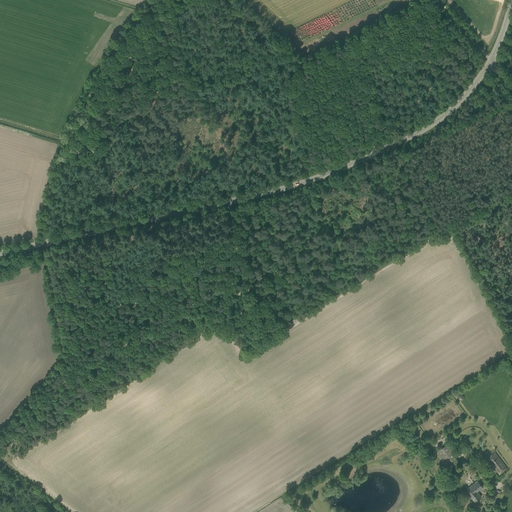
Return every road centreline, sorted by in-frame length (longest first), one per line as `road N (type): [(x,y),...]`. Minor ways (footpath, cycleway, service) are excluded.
road 1 (tertiary): [(0,253),(299,184),(422,130),(488,65)]
road 2 (track): [(511,231),(482,208),(242,354),(218,326),(183,314),(62,341)]
